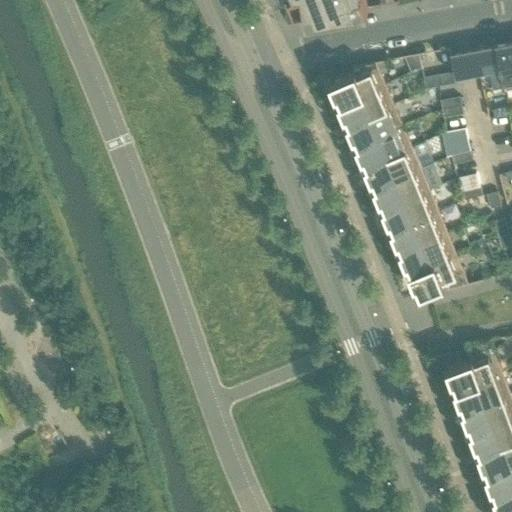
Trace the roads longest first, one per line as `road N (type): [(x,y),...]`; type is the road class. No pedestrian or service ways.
road 1 (unknown): [(230,511),(23,0)]
road 2 (tertiary): [(442,511),(379,336),(252,64)]
road 3 (tertiary): [(233,70),(356,345),(419,511)]
road 4 (residential): [(511,6),(252,64)]
